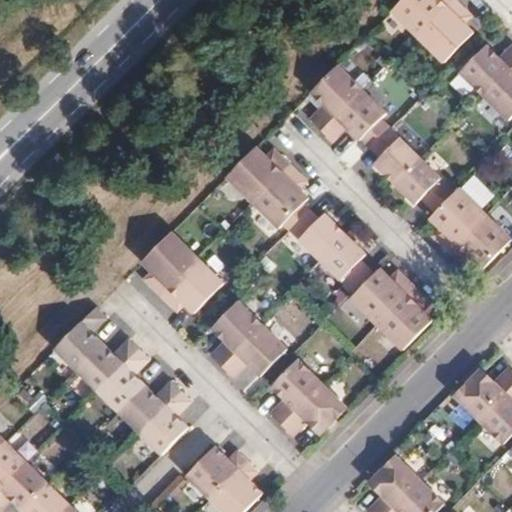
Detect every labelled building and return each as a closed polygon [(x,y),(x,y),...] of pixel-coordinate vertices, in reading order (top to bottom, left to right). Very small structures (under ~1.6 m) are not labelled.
[(453,9),(443,0),(435,0),(431,4),(426,0),(409,0),(389,21),(416,47),(453,9)] [(453,9),(416,47),(441,71),(469,41),(459,31),(453,26),(462,17),(453,9)] [(453,26),(459,31),(468,23),(462,17),(453,26)] [(467,68),(493,94),(511,74),(511,47),(507,52),(494,40),(467,68)] [(319,121),(329,132),(372,89),(348,66),(321,93),(333,107),(319,121)] [(511,74),(493,94),(511,111),(511,74)] [(372,89),(329,132),(342,145),(357,131),(369,143),(373,139),(393,119),(397,115),(372,89)] [(373,139),(378,145),(398,125),(393,119),(373,139)] [(429,156),(398,125),(378,145),(388,154),(382,160),(404,181),(429,156)] [(268,157),(258,147),(229,176),(257,205),(294,167),(281,154),(273,162),(268,157)] [(273,162),(281,154),(276,149),(268,157),(273,162)] [(457,183),(429,156),(404,181),(425,201),(430,196),(437,203),(457,183)] [(294,167),(257,205),(282,230),(288,224),(307,204),(312,199),(302,189),(296,183),(304,176),(294,167)] [(296,183),(302,189),(310,182),(304,176),(296,183)] [(447,238),(459,249),(495,212),(469,185),(439,215),(450,226),(455,231),(447,238)] [(288,224),(294,231),(314,211),(307,204),(288,224)] [(314,211),(294,231),(325,261),(351,236),(328,214),(324,219),(314,211)] [(511,245),(511,228),(495,212),(459,249),(470,261),(477,253),(481,257),(491,267),(511,245)] [(443,234),(447,238),(455,231),(450,226),(443,234)] [(150,292),(160,302),(202,259),(179,236),(151,265),(164,277),(150,292)] [(351,236),(325,261),(354,289),(374,269),(366,261),(371,256),(351,236)] [(477,253),(470,261),(474,265),(481,257),(477,253)] [(202,259),(160,302),(172,314),(187,299),(199,312),(227,283),(202,259)] [(354,289),(357,292),(376,272),(374,269),(354,289)] [(356,298),(383,326),(420,289),(406,276),(399,284),(394,279),(385,270),(380,274),(359,294),(356,298)] [(401,271),(394,279),(399,284),(406,276),(401,271)] [(357,292),(359,294),(380,274),(376,272),(357,292)] [(420,289),(383,326),(408,350),(437,320),(427,310),(420,304),(428,297),(420,289)] [(420,304),(427,310),(434,303),(428,297),(420,304)] [(230,342),(216,357),(227,368),(269,325),(245,301),(218,329),(230,342)] [(109,317),(99,307),(73,333),(57,348),(76,366),(103,338),(95,331),(109,317)] [(294,349),(269,325),(227,368),(239,380),(254,365),(267,377),(294,349)] [(113,348),(103,338),(76,366),(98,387),(138,346),(127,334),(113,348)] [(98,387),(120,408),(147,380),(135,369),(148,355),(138,346),(98,387)] [(286,396),(271,411),(279,418),(288,427),(330,384),(301,357),(274,385),(286,396)] [(486,419),(511,392),(511,363),(499,377),(485,363),(458,392),(486,419)] [(120,408),(141,429),(181,387),(170,377),(157,389),(147,380),(120,408)] [(349,404),(330,384),(288,427),(295,434),(296,435),(309,420),(322,432),(349,404)] [(181,387),(141,429),(164,451),(191,422),(179,411),(191,397),(181,387)] [(511,392),(486,419),(508,441),(511,436),(511,392)] [(466,429),(475,416),(458,404),(449,417),(466,429)] [(0,445),(8,437),(0,428),(0,445)] [(0,489),(30,458),(8,437),(0,445),(0,489)] [(192,473),(216,496),(253,458),(243,448),(234,457),(221,444),(192,473)] [(135,479),(143,489),(172,464),(164,454),(135,479)] [(371,509),(373,511),(392,511),(427,478),(402,454),(374,482),(386,494),(371,509)] [(0,511),(14,499),(23,508),(52,479),(30,458),(0,489),(0,511)] [(264,469),(253,458),(216,496),(231,511),(248,511),(269,491),(256,478),(264,469)] [(441,511),(451,502),(427,478),(392,511),(441,511)] [(52,479),(23,508),(27,511),(60,511),(73,499),(52,479)] [(86,511),(73,499),(60,511),(86,511)]
